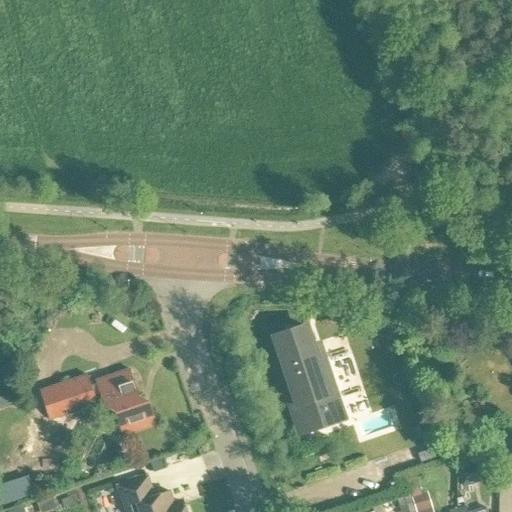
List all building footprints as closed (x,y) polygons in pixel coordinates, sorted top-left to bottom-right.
[(300,436),(341,422),(337,409),(343,407),(321,341),(315,343),(310,328),(287,327),(287,328),(290,328),(289,335),(276,340),(276,339),(274,340),(282,364),(277,366),(300,436)] [(130,369),(96,380),(91,382),(88,375),(41,391),(51,420),(67,414),(64,406),(101,394),(108,415),(119,421),(124,436),(158,424),(150,400),(139,394),(130,369)] [(0,408),(12,404),(4,380),(0,381),(0,408)] [(430,450),(417,455),(421,463),(433,458),(430,450)] [(162,459),(149,463),(153,474),(166,470),(162,459)] [(458,467),(462,487),(493,480),(489,459),(458,467)] [(174,504),(170,492),(155,497),(147,475),(117,485),(126,511),(186,511),(183,501),(174,504)] [(14,486),(0,489),(0,502),(17,499),(14,486)] [(426,492),(412,497),(416,511),(423,511),(432,509),(426,492)] [(396,500),(400,511),(413,511),(410,500),(410,499),(409,496),(396,500)] [(37,503),(39,511),(48,511),(56,509),(52,498),(37,503)]
